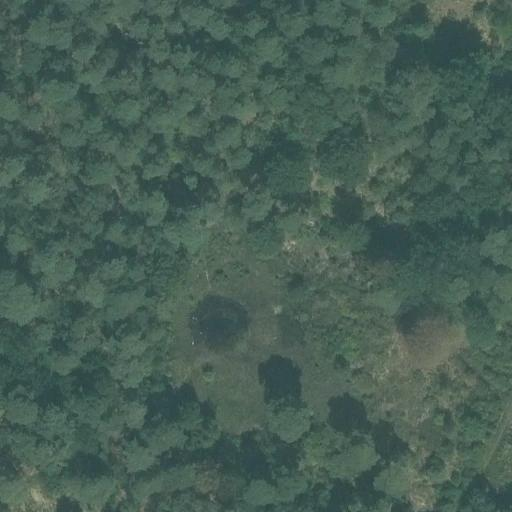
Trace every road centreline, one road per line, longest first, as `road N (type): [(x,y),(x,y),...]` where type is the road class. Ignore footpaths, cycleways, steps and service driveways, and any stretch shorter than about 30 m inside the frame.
road 1 (track): [(0,388),(128,447),(209,468),(311,511)]
road 2 (track): [(244,0),(511,97)]
